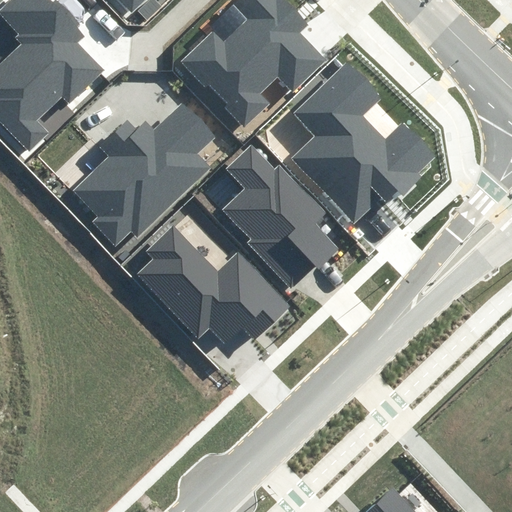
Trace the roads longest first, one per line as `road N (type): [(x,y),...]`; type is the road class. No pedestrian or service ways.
road 1 (tertiary): [(192,511),(428,292)]
road 2 (tertiary): [(428,292),(464,215),(511,156)]
road 3 (tertiary): [(511,91),(420,0)]
